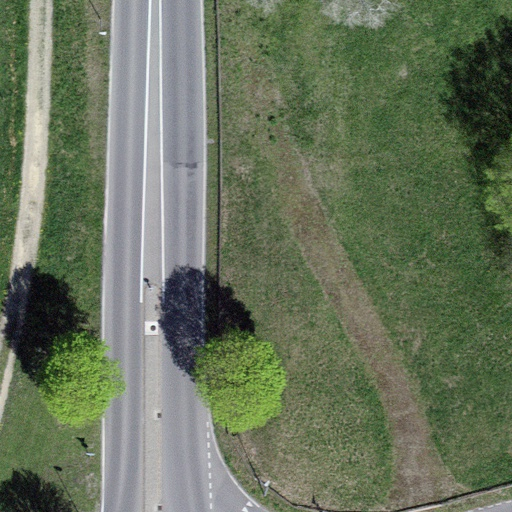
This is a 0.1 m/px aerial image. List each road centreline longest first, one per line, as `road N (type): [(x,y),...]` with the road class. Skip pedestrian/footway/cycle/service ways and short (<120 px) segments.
road 1 (secondary): [(152,405),(141,0)]
road 2 (track): [(0,349),(26,231),(33,0)]
road 3 (unclassified): [(213,511),(192,492),(152,405)]
